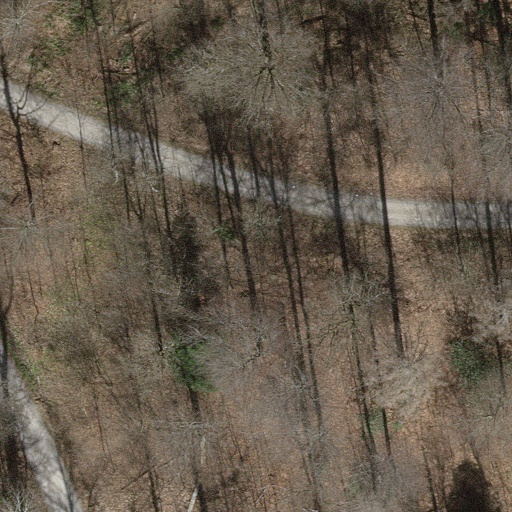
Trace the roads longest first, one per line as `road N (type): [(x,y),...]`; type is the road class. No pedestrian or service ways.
road 1 (track): [(511,213),(424,214),(321,195),(119,138),(0,91)]
road 2 (track): [(62,511),(0,373)]
